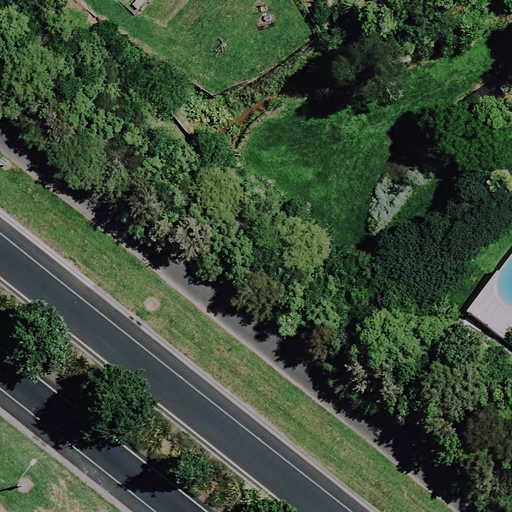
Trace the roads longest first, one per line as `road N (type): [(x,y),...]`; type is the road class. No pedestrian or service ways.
road 1 (primary): [(0,255),(324,511)]
road 2 (primary): [(177,511),(0,371)]
